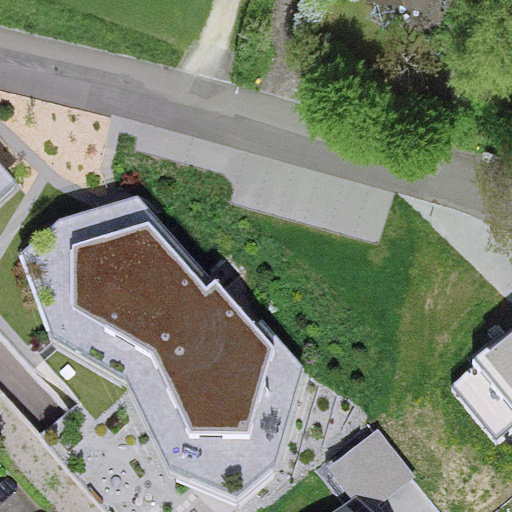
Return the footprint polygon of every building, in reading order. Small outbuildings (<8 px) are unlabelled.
[(304,0),(289,52),(318,61),(335,0),(304,0)] [(0,162),(0,200),(19,185),(0,162)] [(254,325),(137,196),(60,218),(21,255),(53,337),(125,379),(168,469),(238,504),(273,473),(304,366),(261,319),(254,325)] [(511,422),(511,333),(454,382),(498,435),(511,422)] [(368,511),(359,501),(344,511),(368,511)]
